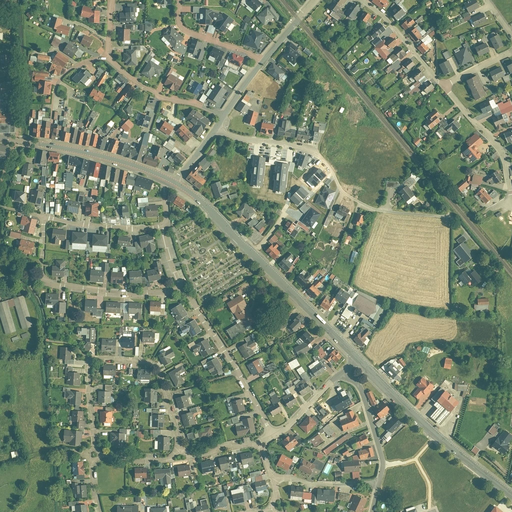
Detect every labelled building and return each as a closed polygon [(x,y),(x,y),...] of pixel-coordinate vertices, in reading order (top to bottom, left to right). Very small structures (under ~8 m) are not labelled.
[(255,0),(242,0),(241,4),(247,6),(254,13),(261,4),(255,0)] [(333,0),(328,7),(336,13),(345,1),(343,0),(333,0)] [(385,0),(372,0),(371,2),(381,9),(387,1),(385,0)] [(471,0),(462,5),(467,13),(478,8),(474,0),(471,0)] [(352,4),(344,15),(351,21),(359,9),(352,4)] [(396,6),(389,13),(395,20),(403,13),(396,6)] [(224,15),(223,17),(210,12),(210,9),(203,9),(202,7),(193,7),(194,21),(198,20),(198,26),(211,26),(210,21),(217,24),(215,28),(226,36),(235,23),(224,15)] [(280,17),(270,7),(266,10),(264,8),(255,18),(264,27),(272,19),(275,22),(280,17)] [(79,10),(79,18),(87,18),(88,24),(98,23),(97,8),(87,9),(87,10),(79,10)] [(124,8),(125,13),(119,14),(119,23),(134,22),(134,13),(132,13),(132,8),(124,8)] [(332,10),(328,16),(338,24),(342,18),(332,10)] [(363,12),(357,21),(364,25),(370,16),(363,12)] [(468,13),(459,18),(462,24),(471,20),(468,13)] [(470,21),(473,28),(485,22),(482,15),(470,21)] [(409,17),(400,25),(405,31),(414,22),(409,17)] [(71,28),(60,24),(61,21),(52,18),(48,27),(56,31),(55,32),(67,37),(71,28)] [(362,29),(365,32),(371,25),(367,22),(362,29)] [(368,36),(373,41),(386,28),(379,22),(372,29),(374,30),(368,36)] [(171,28),(163,36),(175,48),(183,40),(171,28)] [(118,29),(118,42),(128,42),(128,29),(118,29)] [(414,29),(407,34),(415,42),(421,37),(414,29)] [(246,37),(243,47),(255,50),(259,35),(253,33),(251,38),(246,37)] [(488,39),(493,50),(503,45),(497,35),(488,39)] [(84,36),(79,44),(88,49),(93,40),(84,36)] [(427,36),(421,41),(425,46),(431,41),(427,36)] [(378,37),(371,45),(375,49),(383,41),(378,37)] [(58,47),(61,40),(54,38),(52,44),(58,47)] [(391,38),(382,46),(380,45),(374,50),(384,60),(390,54),(387,52),(396,44),(391,38)] [(192,42),(187,57),(196,60),(201,45),(192,42)] [(69,43),(63,52),(73,58),(75,54),(78,49),(69,43)] [(301,55),(296,51),(298,49),(291,43),(287,48),(288,49),(281,57),(292,66),(301,55)] [(422,44),(417,48),(423,55),(428,50),(422,44)] [(473,50),(477,57),(489,52),(485,44),(473,50)] [(176,54),(184,57),(187,48),(179,46),(176,54)] [(398,47),(389,58),(394,62),(397,59),(400,61),(405,55),(403,53),(403,52),(398,47)] [(308,56),(311,52),(305,48),(302,51),(308,56)] [(75,54),(80,58),(84,52),(78,49),(75,54)] [(464,50),(454,55),(460,67),(470,61),(464,50)] [(123,55),(123,64),(126,64),(126,67),(136,66),(136,51),(126,51),(126,55),(123,55)] [(212,51),(208,58),(218,63),(222,56),(212,51)] [(446,51),(440,55),(444,60),(450,57),(446,51)] [(33,52),(32,60),(47,62),(48,55),(33,52)] [(59,52),(53,61),(64,66),(69,59),(59,52)] [(11,54),(0,53),(0,66),(11,67),(11,54)] [(244,58),(234,53),(229,63),(240,67),(244,58)] [(157,78),(163,68),(150,59),(141,74),(150,80),(153,75),(157,78)] [(410,59),(403,66),(409,71),(415,64),(410,59)] [(446,62),(438,66),(444,75),(451,70),(446,62)] [(269,70),(267,72),(280,82),(286,74),(277,66),(273,63),(268,69),(269,70)] [(53,64),(49,73),(50,73),(60,75),(63,68),(53,64)] [(277,66),(286,74),(287,74),(289,72),(279,64),(277,66)] [(489,74),(493,83),(505,77),(500,68),(489,74)] [(417,69),(410,76),(416,82),(423,75),(417,69)] [(78,73),(72,79),(78,84),(81,81),(85,84),(92,76),(87,71),(84,73),(81,71),(79,74),(78,73)] [(102,72),(95,84),(102,88),(109,76),(102,72)] [(118,74),(113,81),(123,88),(127,81),(118,74)] [(170,75),(164,85),(176,93),(182,83),(170,75)] [(417,83),(422,87),(428,81),(423,77),(417,83)] [(476,77),(464,83),(474,101),(485,95),(476,77)] [(39,81),(38,93),(51,95),(52,83),(45,82),(39,81)] [(195,82),(189,91),(196,96),(202,86),(195,82)] [(0,133),(14,133),(14,121),(10,121),(10,119),(7,117),(6,114),(4,114),(1,113),(2,109),(2,90),(8,90),(8,85),(5,83),(0,83),(0,133)] [(419,92),(424,97),(428,93),(433,87),(428,83),(419,92)] [(127,84),(121,94),(127,98),(133,88),(127,84)] [(217,85),(208,98),(218,104),(226,91),(217,85)] [(94,88),(89,98),(100,104),(105,94),(94,88)] [(79,91),(77,96),(85,100),(87,95),(79,91)] [(240,102),(235,109),(244,114),(248,107),(246,106),(250,99),(245,96),(241,103),(240,102)] [(431,102),(436,108),(444,102),(439,96),(431,102)] [(496,106),(499,112),(510,107),(507,101),(496,106)] [(477,107),(481,115),(492,110),(489,102),(477,107)] [(147,115),(151,116),(153,109),(145,107),(144,110),(148,111),(147,115)] [(283,107),(281,114),(289,116),(291,109),(283,107)] [(197,136),(200,130),(202,131),(209,121),(192,110),(185,120),(194,126),(190,131),(197,136)] [(429,116),(431,118),(425,124),(431,130),(440,122),(436,117),(438,115),(434,111),(429,116)] [(248,112),(244,123),(252,126),(257,116),(248,112)] [(140,115),(136,126),(146,129),(149,119),(140,115)] [(492,120),(496,129),(507,124),(503,115),(492,120)] [(121,129),(126,133),(132,125),(127,121),(121,129)] [(295,128),(288,127),(289,122),(281,121),(280,126),(279,126),(277,136),(293,138),(295,128)] [(454,121),(447,126),(453,134),(460,128),(454,121)] [(164,122),(158,130),(169,137),(174,128),(164,122)] [(319,133),(324,133),(327,124),(315,123),(313,132),(319,133)] [(261,124),(260,133),(274,134),(275,125),(261,124)] [(39,126),(39,138),(47,139),(47,127),(39,126)] [(106,126),(101,132),(105,135),(110,129),(106,126)] [(181,126),(174,133),(184,142),(191,135),(181,126)] [(69,133),(66,142),(73,144),(77,130),(70,128),(69,133)] [(298,130),(297,138),(318,142),(319,133),(313,132),(298,130)] [(53,132),(52,138),(58,141),(61,132),(53,132)] [(61,132),(58,141),(66,142),(69,133),(61,132)] [(83,134),(81,146),(87,147),(89,135),(83,134)] [(145,134),(142,141),(148,143),(151,136),(145,134)] [(90,135),(88,146),(94,147),(96,136),(90,135)] [(465,143),(469,148),(462,154),(471,164),(479,157),(474,150),(482,143),(475,135),(465,143)] [(412,142),(416,147),(421,142),(418,137),(412,142)] [(95,149),(102,150),(104,139),(98,138),(95,149)] [(8,143),(0,140),(0,155),(5,156),(8,143)] [(169,141),(164,148),(170,152),(175,145),(169,141)] [(136,144),(134,148),(121,143),(117,155),(141,163),(146,147),(136,144)] [(110,144),(107,152),(114,155),(117,147),(110,144)] [(174,150),(168,157),(177,164),(183,157),(174,150)] [(212,150),(207,157),(211,159),(215,152),(212,150)] [(36,152),(35,165),(44,166),(45,152),(36,152)] [(48,153),(47,162),(59,163),(60,154),(48,153)] [(495,153),(490,156),(494,162),(499,158),(495,153)] [(145,154),(141,163),(154,168),(158,159),(145,154)] [(310,158),(300,155),(297,165),(306,169),(310,158)] [(266,158),(254,157),(251,185),(263,187),(266,158)] [(76,167),(74,174),(77,175),(77,178),(79,179),(77,185),(82,186),(83,180),(84,179),(84,176),(83,175),(87,161),(78,159),(77,161),(68,159),(67,165),(76,167)] [(213,160),(208,162),(214,173),(219,171),(213,160)] [(91,163),(87,176),(95,178),(99,165),(91,163)] [(289,165),(277,164),(274,192),(286,193),(289,165)] [(24,165),(22,177),(31,178),(32,166),(24,165)] [(102,166),(100,180),(107,181),(109,167),(102,166)] [(205,181),(196,175),(201,169),(197,166),(192,172),(191,172),(185,181),(198,190),(205,181)] [(320,169),(308,180),(315,187),(327,175),(320,169)] [(121,171),(118,184),(124,185),(127,172),(121,171)] [(495,172),(488,177),(494,185),(502,180),(495,172)] [(16,183),(16,181),(19,181),(20,174),(13,173),(11,182),(16,183)] [(134,187),(137,176),(128,173),(125,184),(134,187)] [(468,175),(468,186),(479,187),(480,176),(468,175)] [(66,177),(65,191),(78,192),(78,189),(69,188),(70,177),(66,177)] [(137,177),(134,186),(149,191),(152,182),(137,177)] [(409,178),(399,187),(402,190),(398,193),(406,202),(414,195),(409,189),(415,184),(409,178)] [(454,189),(458,194),(467,186),(462,181),(454,189)] [(234,191),(222,194),(219,184),(210,186),(214,199),(221,197),(222,201),(235,197),(234,191)] [(290,199),(298,206),(309,194),(302,187),(290,199)] [(316,204),(328,209),(336,192),(325,187),(322,192),(324,193),(323,196),(320,195),(316,204)] [(483,188),(476,196),(484,205),(492,198),(483,188)] [(11,201),(22,203),(23,192),(13,191),(11,201)] [(31,191),(28,203),(39,205),(41,193),(31,191)] [(185,202),(177,196),(172,203),(180,209),(185,202)] [(69,202),(67,211),(78,213),(79,204),(69,202)] [(255,213),(244,203),(236,212),(241,216),(243,214),(248,220),(255,213)] [(87,204),(86,216),(97,217),(97,205),(87,204)] [(340,204),(335,214),(346,220),(351,210),(340,204)] [(144,207),(144,217),(157,217),(157,207),(144,207)] [(311,209),(303,222),(311,227),(319,214),(311,209)] [(323,225),(327,226),(333,211),(329,209),(323,225)] [(357,214),(352,224),(359,228),(364,217),(357,214)] [(24,227),(22,233),(32,235),(36,220),(26,218),(25,221),(20,220),(19,226),(24,227)] [(288,220),(282,228),(289,234),(295,226),(288,220)] [(299,221),(296,225),(306,232),(308,228),(299,221)] [(65,231),(53,230),(52,244),(57,245),(58,241),(64,241),(65,231)] [(87,234),(72,233),(72,243),(86,244),(87,234)] [(108,236),(93,235),(92,246),(107,247),(108,236)] [(146,248),(147,254),(153,253),(152,246),(154,246),(152,236),(133,238),(135,249),(146,248)] [(457,241),(460,245),(463,242),(467,239),(464,236),(457,241)] [(117,237),(116,247),(128,248),(129,238),(117,237)] [(19,242),(17,252),(30,255),(33,245),(19,242)] [(464,263),(465,264),(474,256),(463,242),(460,245),(453,250),(461,258),(464,263)] [(273,243),(264,252),(273,260),(279,254),(274,250),(277,246),(273,243)] [(352,251),(349,262),(354,263),(357,253),(352,251)] [(283,259),(277,264),(285,272),(290,266),(283,259)] [(54,261),(54,269),(51,269),(51,277),(63,277),(63,269),(62,269),(62,261),(54,261)] [(144,273),(144,282),(159,281),(158,274),(159,274),(159,264),(152,264),(153,273),(144,273)] [(284,277),(290,282),(299,270),(293,266),(284,277)] [(463,273),(457,278),(463,285),(468,281),(473,288),(482,281),(473,271),(466,277),(463,273)] [(88,273),(89,283),(102,282),(102,273),(88,273)] [(128,276),(129,283),(140,283),(139,273),(128,274),(128,276)] [(306,282),(304,279),(306,276),(303,273),(295,281),(301,287),(306,282)] [(109,275),(110,284),(121,284),(121,274),(109,275)] [(316,282),(306,292),(314,300),(319,295),(315,291),(320,286),(316,282)] [(340,289),(335,298),(345,304),(350,296),(340,289)] [(341,316),(347,320),(355,309),(374,323),(383,310),(358,292),(341,316)] [(45,295),(46,305),(52,304),(53,313),(64,312),(64,302),(57,302),(57,295),(45,295)] [(237,295),(225,303),(241,329),(253,321),(237,295)] [(8,309),(14,307),(22,329),(33,326),(23,296),(0,303),(0,320),(5,335),(15,331),(8,309)] [(325,299),(321,305),(328,310),(335,299),(332,297),(330,302),(325,299)] [(83,302),(83,312),(95,313),(95,302),(83,302)] [(474,304),(474,313),(488,312),(488,303),(474,304)] [(134,314),(134,321),(139,321),(139,314),(140,314),(140,305),(121,305),(121,314),(134,314)] [(179,305),(169,311),(176,321),(185,314),(179,305)] [(105,306),(105,315),(111,315),(119,315),(119,306),(105,306)] [(280,331),(286,327),(292,333),(300,325),(294,319),(287,326),(282,317),(275,321),(280,331)] [(179,330),(182,336),(188,333),(190,337),(199,332),(193,321),(184,327),(179,330)] [(94,342),(94,328),(76,328),(76,337),(84,337),(84,342),(94,342)] [(354,340),(360,345),(370,335),(364,329),(354,340)] [(143,352),(143,344),(153,344),(153,334),(139,334),(139,342),(138,342),(138,352),(143,352)] [(297,357),(309,350),(302,338),(296,341),(299,347),(293,350),(297,357)] [(120,339),(120,349),(133,349),(133,339),(120,339)] [(238,348),(244,358),(252,354),(249,349),(255,346),(252,340),(238,348)] [(195,355),(199,353),(203,359),(212,353),(204,341),(191,349),(195,355)] [(99,342),(99,352),(114,352),(114,342),(99,342)] [(320,359),(324,355),(332,363),(339,356),(331,348),(325,353),(317,345),(312,350),(320,359)] [(59,348),(59,359),(69,359),(69,348),(59,348)] [(158,356),(164,367),(171,363),(169,359),(174,356),(171,349),(158,356)] [(210,356),(199,362),(201,365),(212,360),(210,356)] [(214,359),(205,364),(212,376),(221,370),(214,359)] [(400,359),(397,363),(402,368),(406,364),(400,359)] [(274,365),(265,370),(260,360),(256,362),(255,361),(246,366),(252,377),(259,373),(261,377),(276,369),(274,365)] [(287,364),(290,370),(299,366),(296,360),(287,364)] [(446,360),(443,369),(450,370),(452,362),(446,360)] [(309,370),(315,378),(325,372),(319,363),(309,370)] [(391,365),(385,372),(392,379),(399,372),(391,365)] [(103,366),(102,377),(114,377),(114,366),(103,366)] [(184,382),(180,375),(185,373),(182,367),(168,375),(174,387),(184,382)] [(301,367),(296,371),(303,380),(305,383),(310,380),(301,367)] [(137,376),(137,380),(149,380),(149,372),(137,372),(137,376)] [(276,377),(284,389),(291,385),(283,373),(276,377)] [(67,386),(79,386),(79,374),(67,374),(67,386)] [(423,395),(426,397),(434,387),(426,380),(424,382),(421,379),(416,385),(419,388),(417,390),(418,390),(414,396),(419,400),(423,395)] [(293,386),(301,397),(310,390),(305,383),(303,380),(293,386)] [(446,381),(431,399),(435,403),(448,413),(457,402),(445,392),(450,385),(446,381)] [(462,390),(461,396),(465,396),(466,385),(454,383),(453,389),(462,390)] [(143,390),(143,403),(155,403),(155,389),(143,390)] [(80,406),(80,392),(63,393),(64,399),(70,399),(70,406),(80,406)] [(331,400),(337,413),(352,405),(346,392),(331,400)] [(372,392),(366,394),(370,406),(376,403),(372,392)] [(97,393),(97,404),(109,404),(109,393),(97,393)] [(267,396),(272,405),(278,402),(274,393),(267,396)] [(282,403),(286,410),(296,403),(292,396),(282,403)] [(176,399),(178,410),(185,408),(183,397),(176,399)] [(229,403),(232,415),(242,412),(239,401),(229,403)] [(373,411),(380,420),(389,411),(382,403),(373,411)] [(448,413),(435,403),(432,406),(436,409),(430,417),(439,425),(448,413)] [(267,410),(272,419),(282,412),(277,404),(267,410)] [(319,418),(323,423),(331,417),(327,411),(319,418)] [(339,422),(343,433),(359,426),(355,416),(353,417),(351,411),(344,414),(346,419),(339,422)] [(76,422),(76,429),(83,429),(83,421),(79,422),(79,412),(70,413),(70,422),(76,422)] [(100,412),(99,424),(110,424),(110,413),(100,412)] [(182,415),(183,428),(191,427),(190,414),(182,415)] [(151,416),(151,428),(163,428),(163,416),(151,416)] [(298,427),(305,434),(316,424),(309,417),(298,427)] [(381,438),(384,442),(401,424),(393,417),(384,427),(388,430),(381,438)] [(234,427),(237,438),(253,435),(250,419),(240,421),(241,426),(234,427)] [(327,426),(322,431),(328,439),(334,434),(327,426)] [(491,427),(487,433),(492,437),(496,431),(491,427)] [(211,437),(209,428),(200,431),(195,432),(198,440),(202,439),(204,445),(213,443),(211,437)] [(511,436),(504,430),(492,446),(504,455),(510,447),(508,445),(511,438),(511,436)] [(62,443),(69,443),(69,446),(81,446),(81,431),(68,431),(68,433),(62,433),(62,443)] [(287,451),(294,446),(296,448),(303,443),(294,432),(289,436),(280,443),(287,451)] [(110,434),(110,447),(123,447),(122,434),(110,434)] [(348,434),(323,452),(327,457),(351,438),(348,434)] [(317,435),(309,442),(314,449),(322,442),(317,435)] [(350,440),(354,450),(369,443),(365,435),(358,438),(358,437),(350,440)] [(156,438),(156,451),(168,451),(168,438),(156,438)] [(474,447),(470,453),(475,456),(479,450),(474,447)] [(342,456),(348,452),(346,448),(340,451),(342,456)] [(352,453),(353,460),(369,457),(367,449),(352,453)] [(238,457),(241,468),(253,464),(250,454),(238,457)] [(280,457),(276,466),(286,472),(291,463),(280,457)] [(214,469),(216,478),(223,477),(221,471),(234,468),(232,458),(217,461),(219,468),(214,469)] [(72,461),(72,475),(82,475),(82,460),(72,461)] [(302,461),(297,470),(310,476),(314,467),(302,461)] [(200,465),(202,475),(213,472),(211,462),(200,465)] [(313,470),(320,473),(324,465),(317,462),(313,470)] [(351,472),(351,480),(359,480),(358,462),(343,463),(343,473),(351,472)] [(176,469),(177,479),(190,477),(188,467),(176,469)] [(150,475),(145,475),(145,469),(133,469),(133,479),(141,479),(142,484),(150,483),(150,475)] [(161,479),(161,486),(169,486),(169,479),(168,469),(153,470),(153,480),(161,479)] [(76,495),(76,499),(85,499),(85,487),(78,487),(78,484),(75,484),(75,481),(66,481),(66,485),(71,485),(71,495),(76,495)] [(253,485),(254,493),(265,492),(263,483),(253,485)] [(245,502),(250,501),(247,487),(242,488),(245,502)] [(288,489),(288,500),(301,500),(301,489),(288,489)] [(316,491),(316,502),(332,503),(333,492),(316,491)] [(231,496),(233,505),(244,503),(242,494),(231,496)] [(303,494),(303,503),(313,503),(313,494),(303,494)] [(224,499),(216,500),(215,496),(211,497),(213,509),(226,507),(224,499)] [(354,496),(348,510),(353,511),(361,511),(366,501),(354,496)] [(195,511),(208,511),(205,502),(199,503),(200,508),(194,509),(195,511)]
